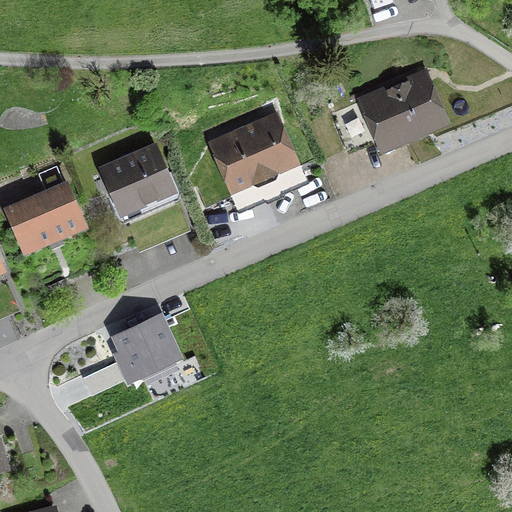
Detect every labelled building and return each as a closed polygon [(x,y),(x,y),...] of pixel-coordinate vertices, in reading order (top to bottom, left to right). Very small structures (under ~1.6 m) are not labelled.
[(359,115),(376,153),(443,122),(426,84),(359,115)] [(210,149),(231,194),(298,164),(277,118),(210,149)] [(101,184),(120,225),(173,200),(154,159),(101,184)] [(10,216),(26,251),(85,224),(69,189),(10,216)] [(136,381),(177,360),(159,324),(117,345),(136,381)] [(0,473),(8,472),(0,437),(0,473)]
